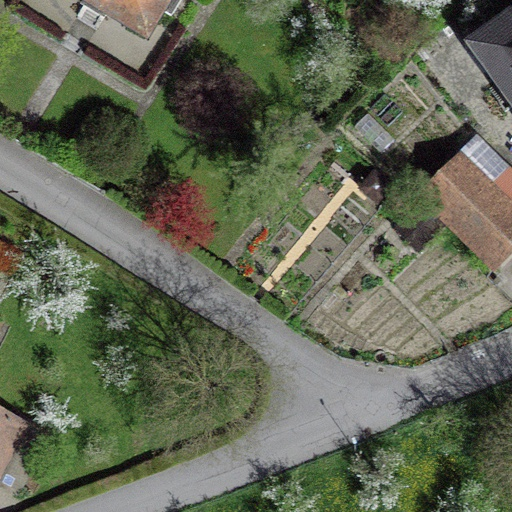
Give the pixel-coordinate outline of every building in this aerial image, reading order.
[(90,0),(144,32),(158,9),(170,17),(180,0),(90,0)] [(511,37),(491,53),(511,82),(511,37)] [(459,159),(422,197),(495,269),(511,252),(511,211),(488,188),(459,159)] [(511,177),(505,171),(488,188),(511,211),(511,177)] [(0,450),(12,428),(0,421),(0,450)]
